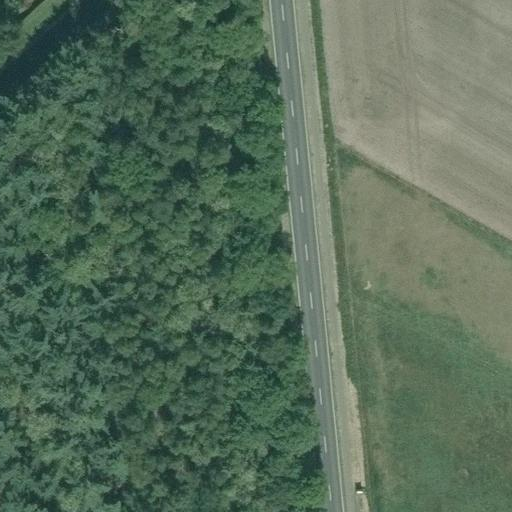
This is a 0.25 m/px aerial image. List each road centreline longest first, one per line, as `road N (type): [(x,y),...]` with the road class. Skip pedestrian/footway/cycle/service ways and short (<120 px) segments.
road 1 (tertiary): [(329,511),(277,0)]
road 2 (track): [(111,0),(0,96)]
